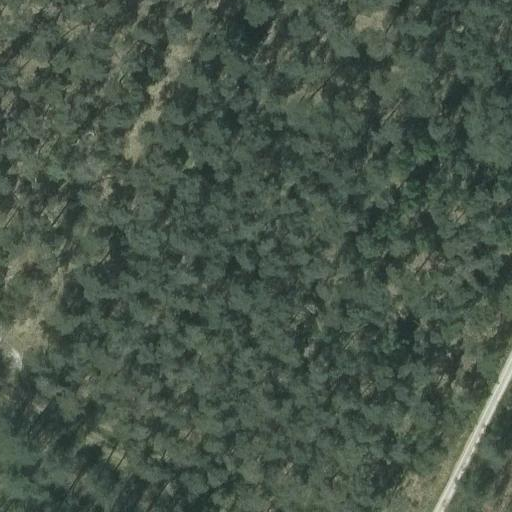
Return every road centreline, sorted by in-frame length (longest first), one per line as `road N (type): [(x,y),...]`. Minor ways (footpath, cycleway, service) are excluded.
road 1 (track): [(0,371),(230,511)]
road 2 (track): [(435,511),(511,359)]
